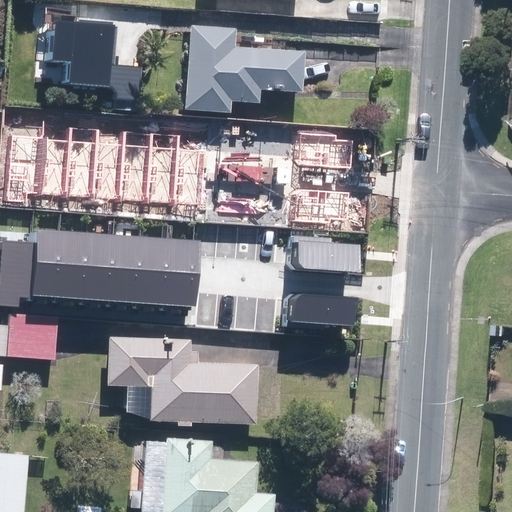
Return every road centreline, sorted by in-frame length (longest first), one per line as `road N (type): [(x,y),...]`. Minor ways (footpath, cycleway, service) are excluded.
road 1 (tertiary): [(436,190),(413,511)]
road 2 (tertiary): [(450,0),(436,190)]
